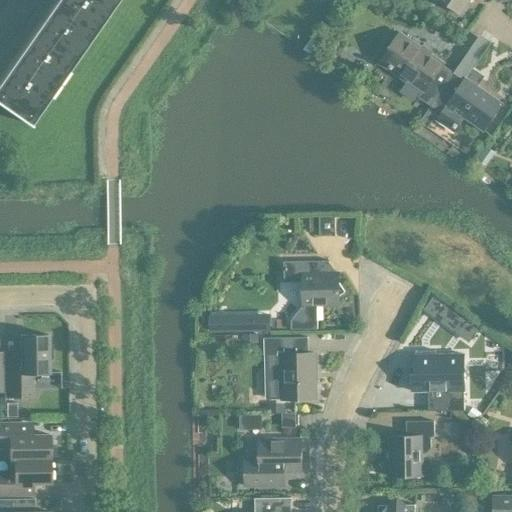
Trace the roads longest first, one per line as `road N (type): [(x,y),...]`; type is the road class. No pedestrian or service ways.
road 1 (residential): [(406,290),(355,388),(331,459),(332,511)]
road 2 (residential): [(87,511),(83,298)]
